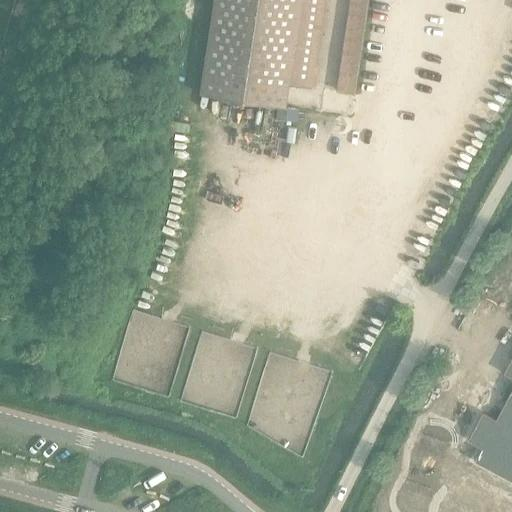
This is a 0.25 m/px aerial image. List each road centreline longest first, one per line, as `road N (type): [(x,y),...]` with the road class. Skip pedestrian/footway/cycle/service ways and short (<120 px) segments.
road 1 (unclassified): [(336,511),(511,169)]
road 2 (unclassified): [(243,511),(189,471),(0,418)]
